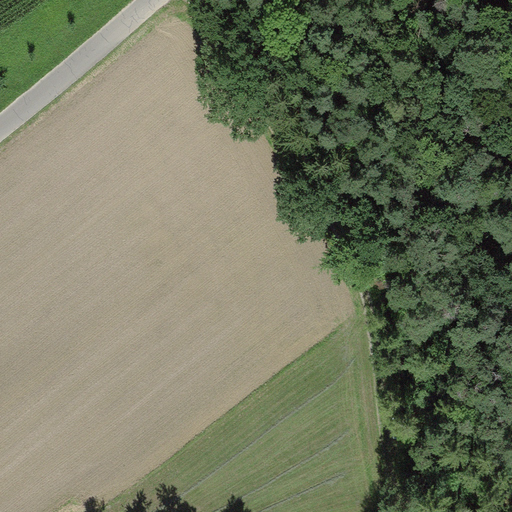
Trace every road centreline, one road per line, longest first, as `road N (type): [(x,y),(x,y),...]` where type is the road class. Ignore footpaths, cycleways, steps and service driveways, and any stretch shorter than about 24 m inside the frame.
road 1 (track): [(413,511),(369,256),(193,0)]
road 2 (track): [(156,0),(0,130)]
